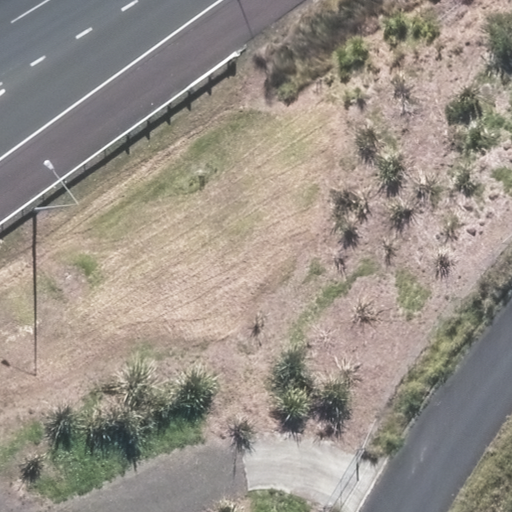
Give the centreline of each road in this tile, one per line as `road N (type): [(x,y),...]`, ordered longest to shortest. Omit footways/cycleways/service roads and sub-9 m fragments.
road 1 (track): [(115,511),(154,477),(277,452),(401,491)]
road 2 (track): [(393,511),(511,336)]
road 3 (motorway): [(170,0),(0,123)]
